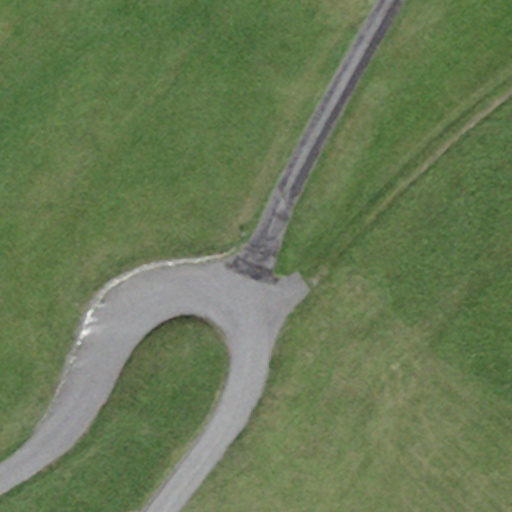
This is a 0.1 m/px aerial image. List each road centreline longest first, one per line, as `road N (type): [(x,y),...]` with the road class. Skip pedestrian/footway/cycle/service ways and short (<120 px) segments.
road 1 (track): [(256,315),(304,278),(426,150),(511,88)]
road 2 (track): [(237,291),(191,283),(139,300),(61,434),(0,479)]
road 3 (track): [(237,291),(393,0)]
road 4 (track): [(159,511),(243,402),(256,315),(237,291)]
